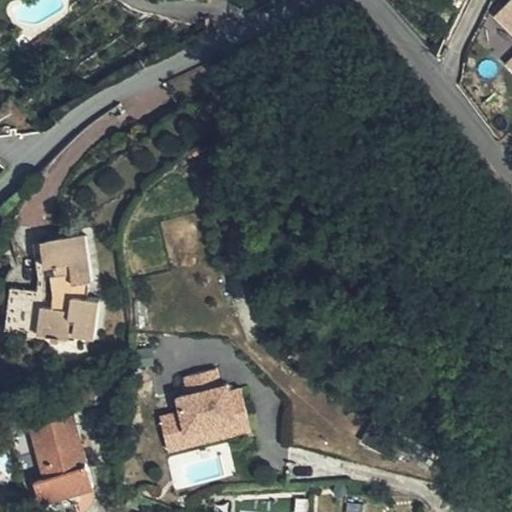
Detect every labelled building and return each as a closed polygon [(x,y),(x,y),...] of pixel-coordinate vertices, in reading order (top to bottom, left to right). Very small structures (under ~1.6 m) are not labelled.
[(511,0),(508,0),(498,10),(511,23),(511,55),(507,60),(511,64),(511,0)] [(74,271),(58,273),(54,273),(54,291),(14,285),(8,328),(75,337),(76,332),(97,334),(102,296),(89,295),(90,278),(95,277),(86,232),(44,239),(47,264),(57,263),(72,260),(74,271)] [(57,263),(58,273),(74,271),(72,260),(57,263)] [(172,450),(193,444),(189,430),(238,417),(231,390),(224,392),(222,385),(218,368),(186,376),(191,393),(181,396),(184,410),(164,416),(172,450)] [(231,390),(229,383),(222,385),(224,392),(231,390)] [(243,387),(231,390),(238,417),(189,430),(193,444),(254,429),(243,387)] [(38,476),(44,500),(95,486),(75,413),(72,415),(68,403),(35,413),(38,425),(34,426),(48,473),(38,476)] [(344,418),(336,422),(332,430),(333,440),(341,445),(348,446),(356,442),(360,434),(358,425),(352,420),(344,418)] [(399,460),(405,447),(369,428),(363,440),(399,460)] [(231,511),(231,499),(212,499),(211,511),(231,511)]
